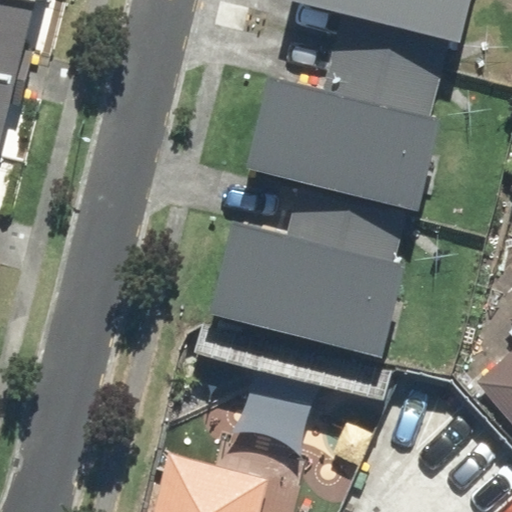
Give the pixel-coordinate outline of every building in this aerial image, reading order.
[(0,0),(0,66),(13,70),(29,0),(0,0)] [(284,0),(280,22),(325,33),(331,6),(457,35),(464,0),(284,0)] [(445,53),(336,26),(323,82),(268,68),(244,163),(419,206),(442,111),(431,109),(445,53)] [(0,126),(13,70),(0,66),(0,126)] [(384,348),(404,257),(395,255),(403,216),(298,193),(289,232),(229,219),(209,309),(384,348)] [(511,312),(509,316),(511,318),(511,349),(474,383),(511,425),(511,312)] [(268,478),(171,451),(154,511),(279,511),(285,493),(266,488),(268,478)]
